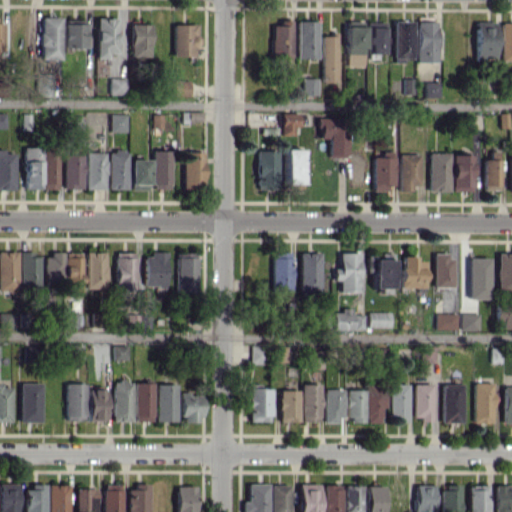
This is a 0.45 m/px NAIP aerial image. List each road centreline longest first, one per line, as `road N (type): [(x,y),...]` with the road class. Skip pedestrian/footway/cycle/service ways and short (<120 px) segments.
road 1 (residential): [(222,0),(220,511)]
road 2 (residential): [(0,219),(511,221)]
road 3 (residential): [(0,453),(511,452)]
